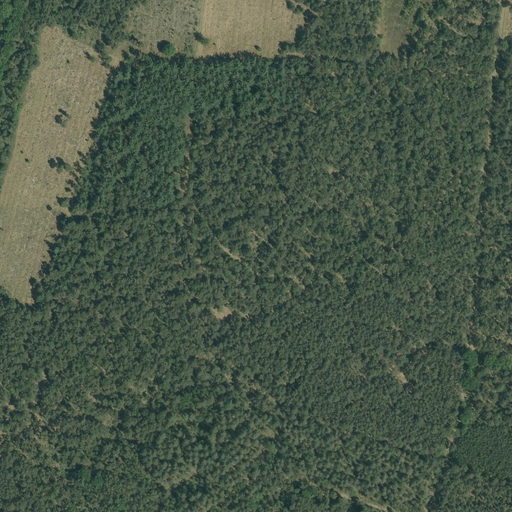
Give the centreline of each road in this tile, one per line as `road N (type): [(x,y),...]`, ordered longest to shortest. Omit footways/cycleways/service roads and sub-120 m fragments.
road 1 (track): [(269,469),(287,369),(287,301),(232,253),(204,213),(187,208),(191,122)]
road 2 (track): [(497,74),(464,369)]
road 3 (track): [(324,0),(318,58),(340,83),(497,74)]
road 4 (track): [(204,511),(265,469),(394,511)]
road 5 (track): [(206,0),(191,122)]
road 6 (track): [(318,58),(198,58)]
